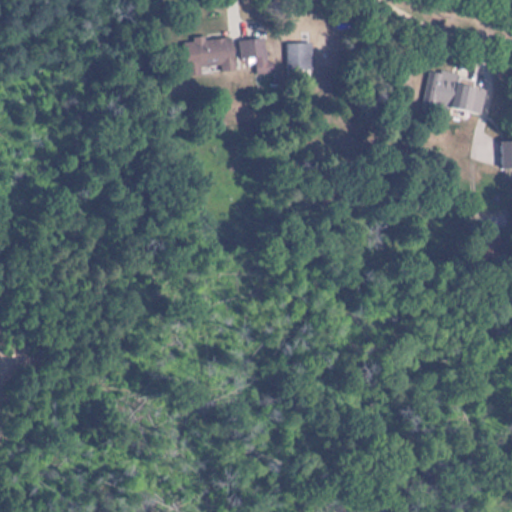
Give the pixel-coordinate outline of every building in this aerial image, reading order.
[(185,76),(233,71),(230,37),(182,42),(185,76)] [(269,77),(266,39),(238,41),(240,60),(253,59),(255,78),(269,77)] [(286,43),(286,72),(311,72),(311,43),(286,43)] [(479,116),(483,91),(470,90),(472,78),(427,72),(422,108),(479,116)] [(511,142),(498,142),(498,170),(511,170),(511,142)]
